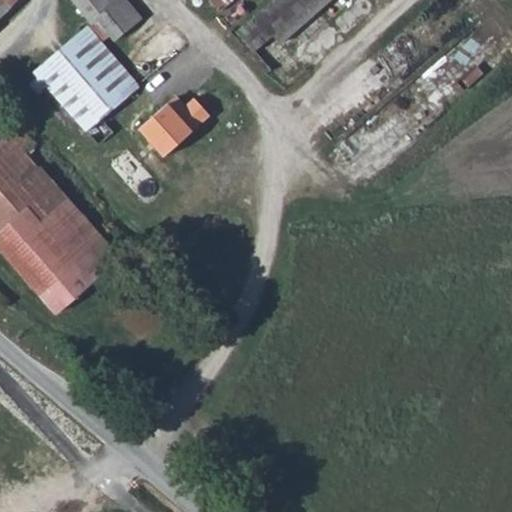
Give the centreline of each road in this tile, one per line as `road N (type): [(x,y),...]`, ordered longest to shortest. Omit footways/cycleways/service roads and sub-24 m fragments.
road 1 (tertiary): [(0,342),(203,511)]
road 2 (track): [(261,83),(365,0)]
